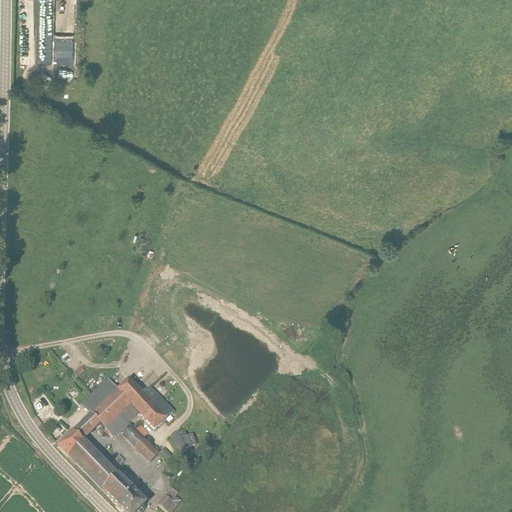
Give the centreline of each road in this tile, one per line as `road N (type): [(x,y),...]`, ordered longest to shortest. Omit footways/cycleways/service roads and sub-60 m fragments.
road 1 (tertiary): [(0,263),(5,0)]
road 2 (tertiary): [(109,511),(19,412),(0,355)]
